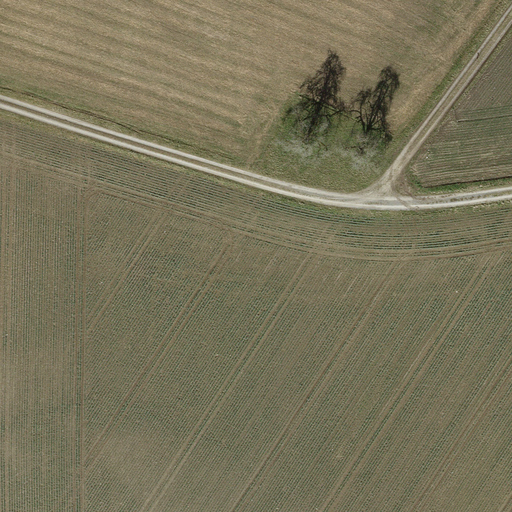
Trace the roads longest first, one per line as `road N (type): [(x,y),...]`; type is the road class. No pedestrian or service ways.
road 1 (track): [(0,103),(223,177),(384,210),(511,200)]
road 2 (track): [(384,210),(511,34)]
